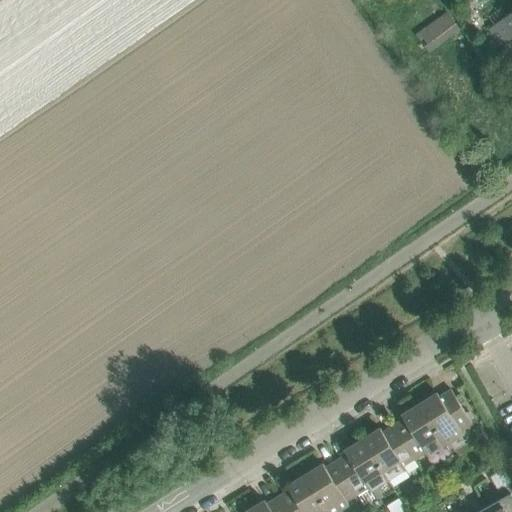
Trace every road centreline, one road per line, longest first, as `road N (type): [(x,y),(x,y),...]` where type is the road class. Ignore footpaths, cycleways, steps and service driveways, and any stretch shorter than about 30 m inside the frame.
road 1 (unclassified): [(42,511),(511,182)]
road 2 (residential): [(168,511),(478,319)]
